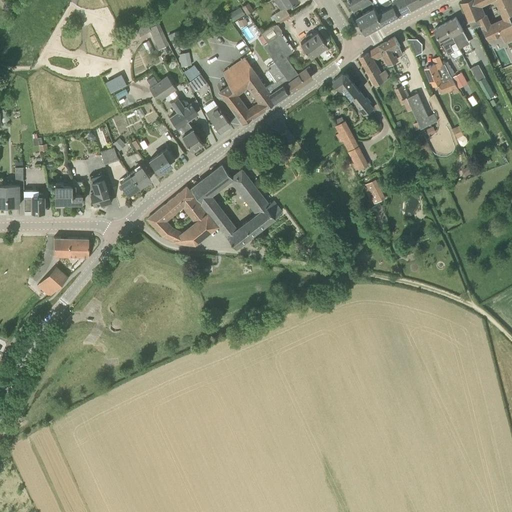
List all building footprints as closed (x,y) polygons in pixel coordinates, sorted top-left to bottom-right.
[(275,0),(281,9),(272,15),(276,22),(289,14),(285,7),(296,0),(275,0)] [(375,7),(384,23),(410,8),(411,9),(411,8),(406,0),(395,0),(393,2),(391,0),(387,0),(381,4),(378,0),(371,0),(376,7),(375,7)] [(406,0),(411,8),(427,0),(406,0)] [(511,18),(511,0),(462,0),(470,20),(478,16),(481,23),(489,40),(501,35),(503,34),(511,29),(511,19),(511,18)] [(234,21),(245,14),(240,6),(230,12),(234,21)] [(384,23),(375,7),(357,17),(366,33),(384,23)] [(473,27),(481,23),(478,16),(470,20),(473,27)] [(248,24),(246,17),(238,20),(240,27),(248,24)] [(456,17),(445,22),(455,41),(459,47),(469,41),(463,30),(456,17)] [(158,24),(149,28),(153,36),(155,35),(162,48),(165,46),(169,44),(165,35),(164,33),(159,22),(158,23),(158,24)] [(455,41),(445,22),(434,28),(448,55),(454,52),(450,44),(455,41)] [(269,26),(260,32),(262,34),(267,41),(263,44),(275,62),(288,82),(299,74),(299,72),(298,73),(285,55),(292,51),(274,23),(269,26)] [(327,44),(317,30),(301,43),(310,56),(327,44)] [(178,36),(175,31),(168,34),(170,40),(178,36)] [(263,44),(267,41),(262,34),(258,37),(263,44)] [(384,54),(389,62),(389,63),(397,60),(405,55),(400,45),(395,36),(380,45),(384,54)] [(373,61),(381,56),(383,55),(378,46),(368,52),(361,56),(376,85),(389,78),(385,71),(380,74),(373,61)] [(4,65),(22,72),(28,57),(10,49),(4,65)] [(254,103),(249,107),(255,115),(275,101),(266,87),(244,56),(223,70),(230,82),(239,94),(247,87),(255,99),(252,100),(254,103)] [(453,77),(452,76),(445,63),(443,64),(439,56),(433,58),(435,63),(426,67),(433,86),(447,80),(454,94),(460,91),(453,77)] [(191,64),(190,57),(180,59),(181,66),(191,64)] [(286,83),(288,82),(275,62),(267,67),(276,80),(271,84),(274,88),(269,92),(266,87),(275,101),(288,91),(288,92),(291,90),(286,83)] [(445,63),(452,76),(455,74),(447,62),(445,63)] [(190,80),(200,73),(194,64),(183,72),(190,80)] [(309,66),(299,72),(299,74),(288,82),(286,83),(291,90),(312,77),(310,74),(313,72),(309,66)] [(344,86),(365,114),(373,108),(346,72),(344,72),(335,79),(341,88),(344,86)] [(462,72),(454,76),(459,88),(468,83),(462,72)] [(188,82),(192,92),(206,82),(200,73),(190,80),(188,82)] [(160,80),(169,93),(174,89),(176,88),(167,75),(160,80)] [(495,95),(485,76),(478,79),(488,99),(495,95)] [(158,100),(169,93),(160,80),(149,88),(158,100)] [(228,84),(218,91),(236,115),(236,114),(242,123),(255,115),(249,107),(248,108),(238,94),(228,84)] [(402,86),(396,89),(394,90),(401,105),(404,103),(409,101),(407,96),(402,86)] [(409,101),(416,116),(426,111),(418,92),(407,96),(409,101)] [(478,102),(473,95),(468,97),(473,105),(478,102)] [(177,111),(176,112),(183,122),(187,119),(189,123),(190,123),(191,122),(192,119),(191,118),(198,113),(197,111),(201,108),(196,98),(191,102),(189,103),(187,102),(183,101),(181,102),(177,97),(171,101),(177,111)] [(211,118),(219,131),(230,123),(217,105),(211,109),(215,116),(211,118)] [(183,122),(176,112),(169,117),(192,150),(203,142),(190,123),(189,123),(187,119),(183,122)] [(347,119),(336,124),(349,150),(360,145),(347,119)] [(452,128),(457,137),(464,134),(459,124),(452,128)] [(436,131),(433,125),(427,129),(430,134),(436,131)] [(295,139),(288,129),(280,134),(288,144),(288,145),(295,139)] [(126,144),(119,137),(113,143),(119,150),(126,144)] [(140,146),(135,139),(131,142),(136,149),(140,146)] [(42,144),(39,144),(40,151),(48,150),(46,143),(42,144)] [(175,159),(167,147),(162,151),(150,159),(159,172),(168,167),(166,165),(175,159)] [(359,148),(349,153),(358,171),(368,166),(359,148)] [(273,200),(268,204),(241,169),(232,176),(222,164),(191,188),(235,246),(282,211),(273,200)] [(136,171),(131,175),(139,186),(150,179),(141,166),(135,170),(136,171)] [(23,167),(15,167),(15,179),(23,179),(23,167)] [(91,194),(94,204),(101,202),(102,205),(111,202),(101,171),(90,175),(95,192),(91,194)] [(139,186),(131,175),(120,182),(128,194),(139,186)] [(19,206),(18,183),(1,184),(1,177),(0,177),(0,206),(6,206),(6,205),(11,205),(11,206),(19,206)] [(63,185),(63,182),(55,182),(55,205),(63,205),(63,203),(82,203),(82,195),(84,194),(84,180),(71,180),(71,184),(63,185)] [(375,181),(365,186),(374,204),(384,199),(375,181)] [(194,243),(217,225),(186,186),(147,218),(163,234),(176,240),(194,243)] [(24,211),(32,211),(44,211),(44,195),(44,192),(39,192),(39,189),(24,190),(24,211)] [(54,254),(88,255),(88,237),(54,236),(54,254)] [(53,292),(67,277),(54,265),(40,281),(53,292)]
